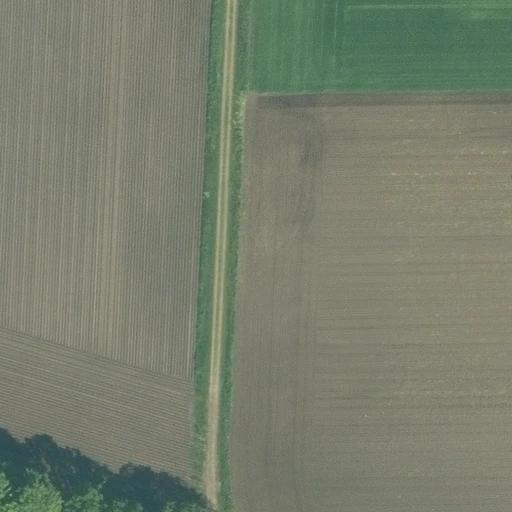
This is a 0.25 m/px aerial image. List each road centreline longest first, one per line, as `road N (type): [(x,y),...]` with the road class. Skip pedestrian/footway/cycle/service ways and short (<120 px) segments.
road 1 (track): [(209,511),(229,0)]
road 2 (track): [(0,466),(121,503)]
